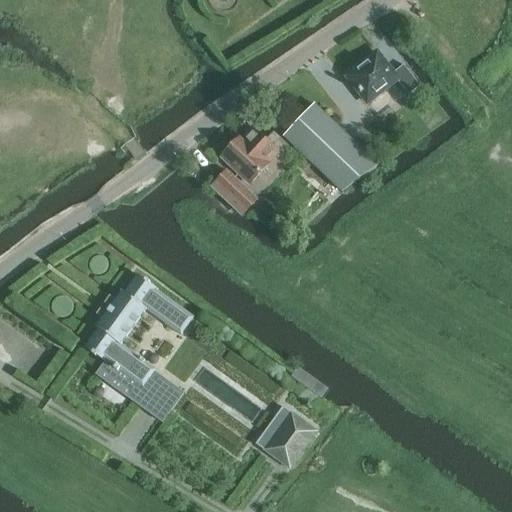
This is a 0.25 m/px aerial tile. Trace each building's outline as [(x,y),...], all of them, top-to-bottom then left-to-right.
[(378,53),(347,77),(368,103),(397,80),(409,95),(420,86),(404,66),(394,74),(378,53)] [(380,165),(315,104),(285,136),(344,191),(380,165)] [(252,185),(273,163),(272,162),(279,155),(295,151),(274,132),(266,142),(252,129),(239,144),(237,142),(223,157),(252,185)] [(248,190),(228,171),(217,183),(212,187),(241,215),(246,210),(257,198),(249,190),(248,190)] [(137,273),(84,346),(93,353),(92,354),(96,356),(97,355),(105,361),(100,368),(149,404),(167,380),(155,371),(156,369),(120,343),(146,308),(182,334),(195,316),(159,290),(160,289),(150,282),(151,281),(147,278),(146,279),(137,273)] [(292,413),(264,451),(291,470),(318,432),(292,413)]
